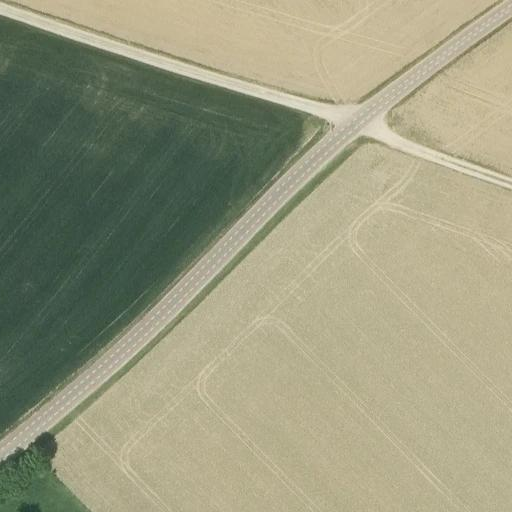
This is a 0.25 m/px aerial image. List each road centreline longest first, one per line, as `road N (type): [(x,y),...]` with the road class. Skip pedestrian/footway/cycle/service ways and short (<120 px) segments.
road 1 (tertiary): [(0,455),(142,333),(341,133),(511,5)]
road 2 (track): [(358,120),(0,7)]
road 3 (track): [(358,120),(406,148),(511,184)]
